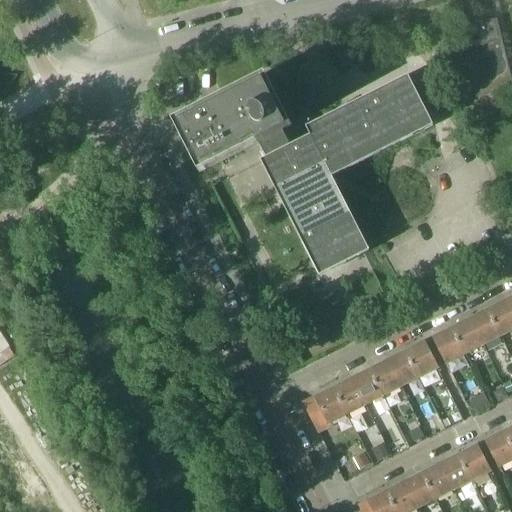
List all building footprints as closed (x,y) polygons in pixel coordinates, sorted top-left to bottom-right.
[(511,82),(496,19),(475,24),(480,45),(466,49),(478,97),(511,89),(511,82)] [(306,127),(309,133),(311,136),(290,147),(283,132),(288,129),(264,82),(180,125),(202,168),(256,140),(258,144),(259,144),(266,158),(261,160),(320,277),(370,251),(337,186),(333,178),(332,177),(434,124),(409,75),(306,127)] [(263,254),(255,258),(259,267),(267,263),(263,254)] [(511,314),(506,302),(488,311),(500,336),(511,330),(511,314)] [(488,311),(470,320),(482,345),(500,336),(488,311)] [(470,320),(453,329),(465,354),(482,345),(470,320)] [(0,367),(16,358),(0,328),(0,367)] [(453,329),(434,339),(446,364),(465,354),(453,329)] [(424,344),(406,353),(418,378),(437,369),(424,344)] [(406,353),(388,362),(401,387),(418,378),(406,353)] [(388,362),(371,371),(383,396),(401,387),(388,362)] [(371,371),(353,380),(365,405),(383,396),(371,371)] [(353,380),(334,390),(346,415),(365,405),(353,380)] [(511,388),(509,384),(503,387),(508,396),(511,393),(511,388)] [(496,392),(494,396),(498,403),(507,398),(502,388),(496,392)] [(306,404),(304,405),(319,433),(331,426),(330,423),(346,415),(334,390),(316,399),(314,398),(306,402),(306,404)] [(483,394),(468,402),(473,411),(478,414),(490,408),(483,394)] [(451,418),(442,422),(445,428),(454,424),(451,418)] [(419,429),(409,434),(413,443),(424,438),(419,429)] [(511,446),(505,433),(486,442),(499,467),(511,460),(511,446)] [(477,447),(458,457),(471,482),(490,472),(477,447)] [(383,448),(373,453),(377,462),(387,456),(383,448)] [(364,454),(354,460),(359,471),(370,465),(364,454)] [(458,457),(440,466),(453,491),(471,482),(458,457)] [(440,466),(423,474),(436,499),(453,491),(440,466)] [(423,474),(405,484),(417,509),(436,499),(423,474)] [(405,484),(386,493),(395,511),(410,511),(417,509),(405,484)] [(395,511),(386,493),(359,507),(361,511),(395,511)]
